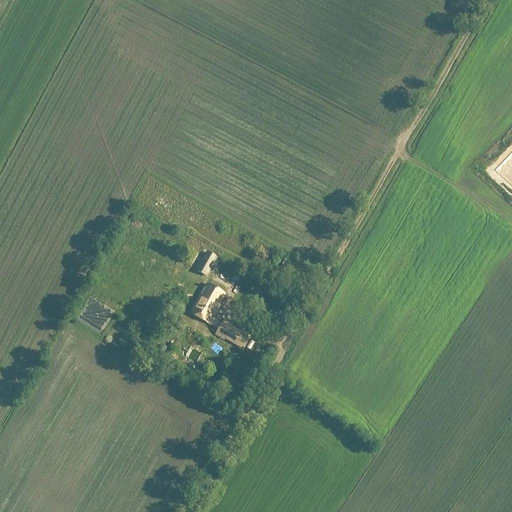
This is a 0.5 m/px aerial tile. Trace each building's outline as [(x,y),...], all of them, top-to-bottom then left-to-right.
[(196,272),(205,277),(214,260),(205,255),(196,272)] [(284,260),(279,269),(296,278),(301,269),(284,260)] [(222,296),(205,286),(189,315),(205,325),(222,296)] [(248,340),(221,324),(216,334),(243,349),(248,340)] [(155,354),(163,357),(167,349),(159,345),(155,354)]
